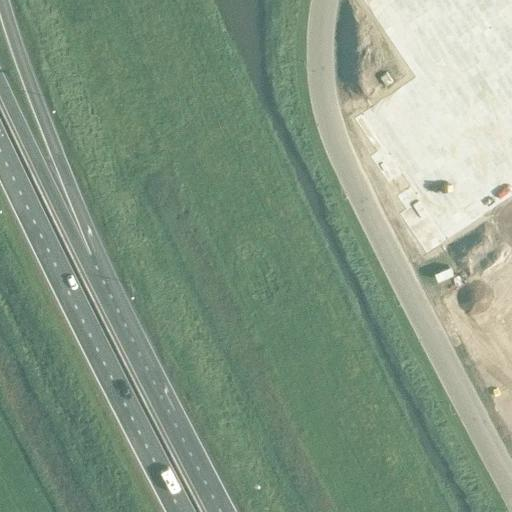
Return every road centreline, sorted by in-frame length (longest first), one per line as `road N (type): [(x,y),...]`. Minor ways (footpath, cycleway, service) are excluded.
road 1 (unclassified): [(324,0),(318,45),(327,118),(511,477)]
road 2 (trunk): [(0,142),(184,511)]
road 3 (trunk): [(217,511),(85,254)]
road 4 (trunk): [(85,254),(0,0)]
road 5 (trunk): [(85,254),(0,80)]
